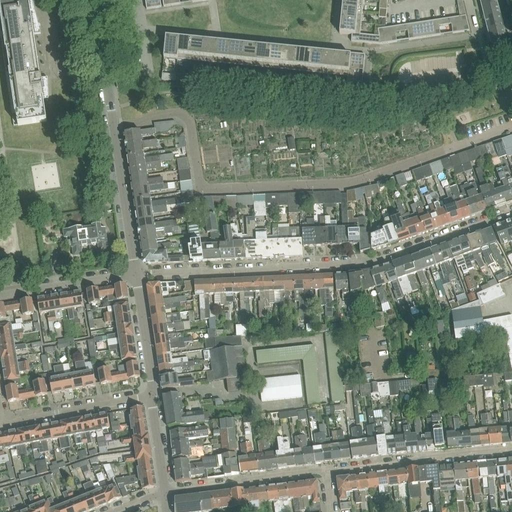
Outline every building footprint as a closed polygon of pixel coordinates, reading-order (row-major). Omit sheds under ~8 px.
[(47,122),(44,104),(43,100),(48,100),(48,78),(40,79),(37,57),(34,35),(41,34),(31,0),(0,0),(0,34),(4,62),(14,127),(18,126),(47,122)] [(144,0),(146,10),(161,7),(160,0),(144,0)] [(341,9),(362,11),(363,0),(342,0),(342,9),(341,9)] [(480,0),(486,20),(500,16),(496,0),(480,0)] [(340,21),(361,23),(362,11),(341,9),(341,10),(342,10),(341,21),(340,21)] [(466,16),(460,17),(422,23),(425,38),(441,36),(440,34),(439,27),(451,25),(452,32),(452,33),(452,34),(469,31),(470,31),(466,16)] [(506,40),(500,16),(486,20),(485,20),(491,44),(505,41),(506,41),(507,41),(506,40)] [(380,45),(379,37),(360,35),(361,23),(340,21),(341,22),(340,33),(339,33),(340,33),(339,34),(352,35),(352,38),(351,42),(380,45)] [(378,30),(379,37),(380,45),(397,42),(397,41),(396,41),(395,33),(408,31),(409,39),(409,40),(425,38),(422,23),(395,27),(385,29),(378,30)] [(164,59),(177,60),(179,39),(178,39),(178,38),(166,37),(164,59)] [(191,40),(179,39),(177,60),(190,61),(192,40),(191,40),(191,39),(191,40)] [(190,61),(203,63),(205,41),(205,40),(204,40),(204,41),(192,40),(190,61)] [(217,42),(205,41),(203,63),(216,64),(218,43),(218,42),(217,42)] [(229,65),(231,44),(231,43),(230,43),(230,44),(218,43),(216,64),(229,65)] [(243,45),(231,44),(229,65),(242,67),(245,45),(244,45),(244,44),(243,45)] [(257,46),(245,45),(242,67),(256,68),(258,46),(257,46),(257,45),(257,46)] [(269,69),(271,48),(270,48),(270,47),(270,48),(258,46),(256,68),(269,69)] [(283,49),(271,48),(269,69),(282,71),(284,49),(283,49),(284,48),(283,48),(283,49)] [(296,50),(284,49),(282,71),(295,72),(297,50),(297,49),(296,49),(296,50)] [(308,73),(310,52),(310,51),(309,51),(309,52),(297,50),(295,72),(308,73)] [(322,53),(310,52),(308,73),(321,75),(323,53),(323,52),(322,52),(322,53)] [(334,76),(337,54),(336,54),(336,53),(335,53),(335,54),(323,53),(321,75),(334,76)] [(349,56),(337,54),(334,76),(348,77),(350,54),(349,54),(349,56)] [(365,55),(350,54),(348,77),(346,91),(345,98),(361,100),(362,83),(361,83),(353,82),(354,70),(362,71),(363,71),(365,55)] [(155,129),(124,134),(125,146),(142,143),(141,138),(153,136),(153,135),(156,135),(162,134),(168,133),(167,128),(166,122),(154,124),(155,129)] [(511,135),(511,136),(501,140),(507,156),(507,158),(511,156),(511,135)] [(185,138),(178,139),(180,149),(186,148),(185,138)] [(501,140),(493,143),(498,158),(499,159),(507,156),(501,140)] [(142,143),(125,146),(127,155),(143,153),(143,150),(158,147),(157,141),(142,143)] [(498,158),(496,151),(493,143),(484,146),(488,157),(490,161),(498,158)] [(475,149),(479,160),(488,157),(484,146),(475,149)] [(466,152),(470,163),(479,160),(475,149),(466,152)] [(466,152),(458,155),(462,166),(470,163),(466,152)] [(143,153),(127,155),(127,157),(129,167),(160,163),(174,161),(173,155),(144,159),(143,155),(143,153)] [(449,158),(453,169),(462,166),(458,155),(449,158)] [(440,161),(444,172),(453,169),(449,158),(440,161)] [(182,160),(177,160),(179,171),(190,169),(188,159),(182,160)] [(433,176),(444,172),(440,161),(428,165),(430,169),(433,176)] [(160,163),(129,167),(129,173),(130,174),(130,177),(130,178),(147,176),(147,175),(146,171),(161,169),(160,163)] [(422,172),(425,180),(433,177),(433,176),(430,169),(428,165),(421,168),(422,172)] [(421,168),(412,171),(416,183),(425,180),(422,172),(421,168)] [(482,196),(487,211),(496,208),(494,201),(493,201),(492,200),(491,200),(489,194),(490,193),(486,180),(485,180),(481,168),(475,170),(481,186),(482,185),(483,188),(479,189),(482,196)] [(190,169),(179,171),(180,183),(191,181),(190,169)] [(502,169),(496,171),(500,182),(497,183),(498,188),(500,190),(506,205),(511,202),(511,198),(511,195),(511,193),(510,186),(509,187),(504,174),(502,169)] [(408,186),(404,174),(395,177),(399,189),(408,186)] [(147,176),(130,178),(130,179),(132,189),(163,185),(162,178),(148,180),(147,177),(147,176)] [(485,180),(486,180),(490,193),(489,194),(491,200),(492,200),(493,201),(494,201),(496,208),(504,206),(506,205),(500,190),(499,190),(495,192),(493,186),(494,185),(491,178),(485,180)] [(191,181),(180,183),(182,193),(193,191),(191,181)] [(475,183),(469,185),(473,199),(472,199),(475,208),(477,207),(480,214),(487,211),(482,196),(478,198),(476,191),(478,190),(475,183)] [(163,185),(132,189),(134,200),(150,198),(149,193),(168,190),(167,184),(163,185)] [(376,185),(371,187),(373,197),(380,196),(377,185),(376,185)] [(468,185),(460,188),(463,195),(471,217),(480,214),(477,207),(475,208),(472,199),(473,199),(469,185),(468,185)] [(461,221),(471,217),(463,195),(460,196),(456,186),(450,188),(461,221)] [(371,187),(363,188),(365,194),(366,199),(373,197),(371,187)] [(448,200),(444,201),(446,209),(444,209),(450,225),(461,221),(450,188),(450,187),(444,189),(448,200)] [(363,188),(355,190),(356,196),(365,194),(363,188)] [(355,190),(347,192),(347,194),(347,203),(356,203),(356,201),(356,196),(355,190)] [(135,211),(184,204),(195,203),(194,198),(193,191),(182,193),(183,199),(176,200),(176,199),(151,203),(150,198),(134,200),(135,211)] [(325,205),(336,204),(335,192),(324,193),(325,205)] [(347,203),(347,194),(341,195),(340,192),(335,192),(336,204),(341,204),(342,229),(337,229),(337,246),(348,245),(347,211),(347,203)] [(313,193),(299,194),(300,204),(313,204),(313,193)] [(313,193),(313,204),(313,205),(325,205),(324,193),(313,193)] [(288,194),(276,195),(277,207),(288,206),(288,194)] [(299,194),(288,194),(288,206),(289,208),(300,207),(300,204),(299,194)] [(254,206),(266,206),(265,195),(254,196),(254,206)] [(276,195),(265,195),(266,206),(266,209),(277,208),(277,207),(276,195)] [(436,212),(431,198),(430,195),(425,197),(428,207),(426,208),(428,215),(433,230),(442,227),(440,220),(438,221),(435,213),(436,212)] [(254,196),(236,197),(237,206),(253,206),(254,206),(254,196)] [(425,233),(433,230),(428,215),(424,216),(422,210),(423,209),(421,202),(419,203),(417,196),(413,198),(415,205),(425,233)] [(438,196),(431,198),(436,212),(435,213),(438,221),(440,220),(442,227),(450,225),(444,209),(442,202),(440,203),(438,196)] [(212,197),(202,198),(203,209),(209,208),(213,208),(213,204),(212,197)] [(238,210),(237,206),(236,197),(226,197),(227,203),(228,211),(238,210)] [(104,200),(84,203),(86,215),(106,212),(104,200)] [(400,200),(395,202),(399,214),(403,224),(402,224),(405,232),(407,232),(410,239),(417,236),(409,214),(406,215),(400,200)] [(184,204),(135,211),(137,222),(153,220),(153,215),(185,210),(184,204)] [(414,215),(410,217),(417,236),(425,233),(415,205),(411,206),(414,215)] [(381,215),(381,217),(386,229),(382,231),(388,246),(398,243),(389,217),(387,210),(385,210),(384,211),(383,212),(382,213),(382,214),(381,215)] [(353,211),(347,211),(348,245),(359,245),(359,228),(358,219),(353,219),(353,211)] [(222,261),(219,244),(214,214),(205,216),(207,233),(211,233),(212,245),(201,246),(203,262),(222,261)] [(399,214),(389,217),(398,243),(410,239),(407,232),(405,232),(402,224),(403,224),(399,214)] [(50,217),(39,218),(40,229),(51,227),(50,217)] [(330,217),(325,218),(326,246),(337,246),(337,229),(336,222),(330,222),(330,217)] [(326,246),(325,218),(320,218),(320,229),(314,230),(315,247),(326,246)] [(360,254),(372,251),(371,234),(366,235),(365,218),(358,219),(359,228),(359,245),(360,254)] [(249,243),(243,243),(245,260),(257,259),(255,231),(255,224),(255,219),(246,219),(247,236),(249,236),(249,243)] [(154,225),(153,220),(137,222),(138,233),(174,228),(173,222),(154,225)] [(315,247),(314,230),(314,220),(306,220),(306,224),(302,224),(303,247),(315,247)] [(511,220),(503,224),(510,243),(511,241),(511,220)] [(203,262),(201,246),(198,224),(188,225),(193,262),(203,262)] [(503,224),(493,227),(501,246),(510,243),(503,224)] [(235,225),(230,225),(230,226),(231,228),(235,260),(238,260),(244,260),(245,260),(243,243),(242,237),(242,235),(238,235),(237,228),(235,228),(235,225)] [(92,228),(87,228),(89,246),(98,244),(99,253),(107,251),(106,243),(107,243),(105,229),(101,230),(100,226),(92,227),(92,228)] [(226,244),(219,244),(222,261),(235,260),(230,226),(223,226),(226,244)] [(174,228),(138,233),(140,243),(157,241),(157,240),(164,239),(165,239),(165,235),(175,233),(174,232),(179,232),(178,227),(177,227),(174,228)] [(63,231),(65,238),(70,237),(72,248),(74,256),(82,255),(81,247),(89,246),(87,228),(81,229),(81,228),(63,231)] [(301,228),(289,229),(290,258),(302,257),(301,228)] [(491,228),(482,232),(488,246),(492,255),(497,263),(498,263),(500,267),(504,264),(502,261),(494,245),(497,244),(491,228)] [(268,259),(279,258),(278,229),(272,229),(272,237),(267,237),(268,259)] [(278,229),(279,258),(290,258),(289,229),(278,229)] [(267,230),(255,231),(257,259),(268,259),(267,237),(267,230)] [(388,246),(382,231),(371,234),(372,251),(383,248),(388,246)] [(474,234),(480,251),(481,253),(482,253),(489,266),(494,264),(490,256),(492,255),(488,246),(482,232),(480,232),(474,234)] [(474,234),(465,238),(472,254),(475,261),(480,270),(484,267),(478,255),(481,253),(480,251),(474,234)] [(465,238),(456,241),(463,257),(467,270),(473,268),(471,262),(475,261),(472,254),(465,238)] [(157,241),(140,243),(142,254),(166,251),(178,249),(177,244),(172,245),(172,244),(157,246),(157,242),(157,241)] [(448,244),(446,244),(452,260),(454,259),(457,258),(463,274),(468,272),(467,270),(463,257),(456,241),(448,244)] [(446,244),(438,247),(449,277),(450,282),(455,280),(454,276),(449,261),(452,260),(446,244)] [(438,247),(429,251),(435,267),(439,265),(444,279),(449,277),(438,247)] [(167,257),(166,251),(142,254),(143,262),(146,264),(183,263),(183,256),(167,257)] [(421,253),(419,254),(425,270),(427,270),(430,269),(438,292),(440,291),(444,290),(435,267),(429,251),(421,253)] [(419,254),(410,257),(416,274),(423,293),(427,292),(425,286),(427,285),(422,272),(425,270),(419,254)] [(409,258),(400,261),(412,293),(418,290),(413,276),(415,275),(416,274),(410,257),(409,258)] [(393,264),(392,264),(403,296),(412,293),(400,261),(398,262),(393,264)] [(380,268),(387,284),(388,284),(392,283),(395,291),(393,291),(396,300),(398,299),(404,297),(403,295),(398,281),(392,264),(380,268)] [(372,270),(370,271),(376,288),(382,305),(388,303),(382,286),(386,285),(387,284),(380,268),(373,270),(372,270)] [(364,282),(360,284),(363,293),(365,292),(368,291),(376,288),(370,271),(369,271),(361,272),(364,282)] [(356,273),(348,274),(351,297),(363,293),(360,284),(364,282),(361,272),(358,273),(356,273)] [(347,274),(335,275),(336,292),(342,292),(343,301),(350,300),(347,274)] [(333,275),(323,276),(324,290),(325,306),(326,318),(332,317),(332,298),(329,298),(329,290),(333,289),(333,275)] [(314,290),(313,276),(304,277),(305,302),(305,307),(310,307),(309,290),(314,290)] [(323,276),(313,276),(314,290),(320,290),(320,306),(325,306),(324,290),(323,276)] [(471,276),(465,279),(467,285),(473,283),(471,276)] [(293,277),(284,278),(284,292),(285,312),(290,312),(289,291),(294,291),(293,277)] [(304,277),(293,277),(294,291),(295,291),(295,302),(299,302),(300,317),(305,317),(305,307),(304,277)] [(273,278),(263,279),(265,318),(270,318),(269,304),(275,303),(274,292),(274,278),(273,278)] [(274,278),(274,292),(275,292),(275,303),(280,303),(281,322),(285,321),(285,312),(284,292),(284,278),(274,278)] [(253,279),(244,280),(245,305),(245,310),(245,312),(249,312),(249,299),(253,298),(253,293),(254,293),(253,279)] [(263,279),(253,279),(254,293),(255,293),(255,297),(260,297),(260,301),(259,301),(259,318),(265,318),(263,279)] [(494,287),(498,285),(495,279),(488,283),(490,289),(494,287)] [(234,280),(223,281),(225,306),(229,305),(229,303),(235,303),(234,296),(233,294),(234,294),(234,280)] [(244,280),(234,280),(234,294),(239,294),(240,305),(240,310),(241,310),(245,310),(245,305),(244,280)] [(203,281),(194,282),(195,296),(199,296),(201,320),(205,320),(205,310),(203,281)] [(213,281),(203,281),(205,310),(205,320),(209,319),(210,319),(210,310),(209,295),(214,295),(213,281)] [(213,281),(214,295),(214,304),(215,304),(220,304),(220,306),(225,306),(223,281),(213,281)] [(149,284),(147,286),(148,298),(162,296),(168,295),(168,289),(176,288),(175,283),(154,284),(149,284)] [(106,288),(108,297),(108,302),(128,299),(126,285),(106,288)] [(500,285),(498,285),(494,287),(499,299),(505,296),(500,285)] [(499,299),(494,287),(490,289),(488,290),(493,302),(499,299)] [(92,310),(91,305),(100,303),(99,298),(108,297),(106,288),(87,291),(89,305),(86,305),(87,311),(92,310)] [(487,304),(493,302),(488,290),(482,292),(487,304)] [(81,292),(70,294),(74,319),(78,318),(78,312),(76,313),(75,308),(83,307),(81,292)] [(482,292),(476,295),(479,301),(480,307),(487,304),(482,292)] [(474,293),(468,295),(471,302),(477,300),(474,293)] [(70,294),(59,296),(61,310),(69,309),(70,319),(74,319),(70,294)] [(59,296),(48,297),(54,333),(58,333),(56,319),(63,318),(61,310),(59,296)] [(162,296),(148,298),(150,308),(180,303),(184,303),(186,302),(185,297),(163,300),(162,296)] [(48,297),(37,299),(40,314),(49,313),(50,317),(48,317),(51,334),(54,333),(48,297)] [(458,302),(460,308),(469,305),(467,299),(458,302)] [(32,300),(12,303),(13,311),(22,310),(23,316),(32,314),(33,322),(38,321),(37,314),(34,314),(32,302),(32,300)] [(482,321),(480,307),(479,301),(469,305),(460,308),(452,311),(451,311),(456,340),(482,335),(485,334),(483,321),(482,321)] [(414,307),(409,309),(414,322),(423,319),(416,302),(412,303),(414,307)] [(458,302),(450,305),(452,311),(460,308),(458,302)] [(12,303),(0,305),(0,327),(11,325),(9,318),(6,318),(5,313),(13,311),(12,303)] [(180,303),(150,308),(151,318),(165,315),(164,310),(180,308),(180,303)] [(130,315),(129,304),(114,306),(115,313),(105,315),(106,319),(130,315)] [(130,315),(106,319),(107,323),(116,322),(117,328),(132,326),(130,315)] [(153,327),(179,323),(181,323),(181,321),(180,319),(166,321),(165,315),(151,318),(153,327)] [(506,317),(500,318),(503,331),(504,331),(504,329),(508,328),(506,317)] [(500,318),(495,319),(497,332),(503,331),(500,318)] [(497,332),(495,319),(489,320),(491,333),(497,332)] [(489,320),(483,321),(485,334),(491,333),(489,320)] [(179,323),(153,327),(154,338),(168,336),(167,330),(175,329),(175,332),(182,331),(181,323),(179,323)] [(11,325),(0,327),(0,337),(22,334),(24,334),(23,329),(12,331),(11,325)] [(236,337),(240,337),(246,336),(246,325),(236,326),(236,337)] [(118,334),(107,336),(108,341),(119,339),(134,337),(132,326),(117,328),(118,334)] [(22,334),(0,337),(0,348),(15,347),(13,338),(17,337),(18,340),(23,339),(22,334)] [(180,344),(184,343),(191,342),(190,337),(169,340),(168,336),(154,338),(156,347),(180,344)] [(120,345),(109,347),(109,352),(116,351),(135,348),(134,337),(119,339),(120,345)] [(240,337),(214,338),(215,349),(216,350),(234,348),(242,347),(240,337)] [(215,349),(214,338),(204,340),(206,350),(215,349)] [(92,340),(88,341),(90,354),(96,353),(94,343),(94,340),(92,340)] [(157,357),(171,355),(171,354),(170,350),(184,348),(184,343),(180,344),(156,347),(157,357)] [(15,347),(0,348),(0,351),(1,360),(17,358),(16,351),(26,350),(26,345),(15,347)] [(234,348),(238,378),(246,377),(242,347),(234,348)] [(135,348),(116,351),(117,355),(121,354),(122,361),(131,359),(137,358),(136,352),(135,348)] [(212,372),(213,382),(227,380),(238,378),(234,348),(216,350),(209,351),(210,360),(212,372)] [(171,356),(171,355),(157,357),(159,367),(188,363),(187,358),(172,360),(171,356)] [(17,358),(1,360),(3,371),(29,367),(28,362),(18,364),(17,358)] [(128,372),(119,374),(120,381),(140,378),(137,358),(131,359),(132,365),(127,365),(128,372)] [(84,361),(80,362),(85,388),(96,386),(93,371),(86,373),(85,363),(84,361)] [(77,374),(71,375),(74,390),(85,388),(80,362),(75,363),(77,374)] [(188,363),(159,367),(160,376),(181,373),(181,369),(194,367),(193,362),(188,363)] [(69,364),(58,366),(63,392),(74,390),(71,375),(69,364)] [(100,364),(95,365),(96,372),(98,371),(101,385),(120,381),(119,374),(110,375),(109,369),(101,371),(100,364)] [(55,378),(49,380),(52,394),(63,392),(58,366),(53,367),(55,378)] [(29,367),(3,371),(5,382),(20,379),(19,373),(30,371),(29,367)] [(503,373),(493,374),(494,387),(497,387),(496,378),(503,377),(503,373)] [(34,389),(26,390),(28,399),(46,395),(47,395),(44,382),(47,381),(45,374),(40,375),(42,382),(36,383),(33,384),(34,389)] [(484,388),(494,387),(493,374),(483,375),(484,386),(484,388)] [(177,375),(160,378),(162,390),(194,386),(194,384),(194,379),(178,381),(177,375)] [(483,375),(473,376),(474,387),(484,386),(483,375)] [(473,376),(463,377),(465,388),(474,387),(473,376)] [(246,377),(238,378),(227,380),(228,393),(248,390),(246,377)] [(20,379),(5,382),(8,403),(28,399),(26,390),(18,392),(17,387),(21,386),(21,385),(26,384),(25,378),(20,379)] [(436,380),(427,381),(428,385),(429,394),(429,397),(438,396),(436,380)] [(410,381),(398,382),(399,391),(411,390),(410,387),(410,381)] [(394,382),(388,383),(390,397),(399,396),(399,391),(398,382),(394,382)] [(388,383),(378,384),(379,398),(390,397),(388,383)] [(447,383),(439,384),(439,391),(449,390),(449,383),(447,383)] [(378,384),(370,384),(371,397),(371,400),(379,399),(379,398),(378,384)] [(182,406),(180,394),(163,396),(165,409),(182,406)] [(182,406),(165,409),(166,417),(168,427),(170,427),(205,422),(204,414),(203,412),(183,415),(182,406)] [(334,407),(325,408),(325,409),(326,415),(335,414),(334,412),(334,407)] [(144,408),(131,410),(132,418),(130,418),(131,425),(146,422),(144,408)] [(306,411),(298,413),(298,418),(298,421),(307,420),(306,411)] [(500,445),(501,445),(511,444),(508,415),(508,413),(503,413),(504,428),(500,429),(499,429),(500,445)] [(107,414),(93,417),(96,432),(96,433),(102,431),(102,429),(110,428),(107,414)] [(479,431),(481,447),(489,446),(486,414),(482,415),(483,430),(479,431)] [(486,414),(489,446),(499,445),(500,445),(499,429),(498,429),(497,421),(492,421),(492,414),(486,414)] [(440,415),(431,416),(431,419),(435,451),(445,450),(442,427),(437,427),(437,422),(441,422),(440,415)] [(419,416),(413,417),(416,435),(418,452),(426,452),(424,435),(422,436),(419,416)] [(474,416),(468,417),(470,431),(471,447),(481,447),(479,431),(476,431),(474,416)] [(93,417),(82,419),(87,444),(87,445),(92,444),(90,433),(96,432),(93,417)] [(369,426),(366,427),(368,440),(367,440),(369,458),(370,457),(378,456),(374,419),(374,417),(368,418),(369,426)] [(445,434),(447,450),(457,449),(454,419),(453,419),(453,417),(448,418),(450,433),(445,434)] [(382,418),(374,419),(378,456),(387,455),(383,425),(382,418)] [(82,419),(71,421),(74,436),(76,445),(83,444),(83,445),(87,444),(82,419)] [(219,421),(212,422),(214,437),(220,437),(221,445),(222,449),(222,457),(236,455),(234,436),(235,435),(233,419),(219,421)] [(428,435),(424,435),(426,452),(435,451),(431,419),(427,420),(428,435)] [(457,449),(471,447),(470,431),(460,432),(459,419),(454,419),(457,449)] [(71,421),(61,423),(66,449),(70,448),(68,437),(74,436),(71,421)] [(135,438),(148,436),(146,422),(131,425),(132,431),(134,431),(135,438)] [(408,422),(402,423),(405,454),(416,453),(418,452),(416,435),(414,435),(409,436),(408,422)] [(61,423),(50,425),(53,440),(59,439),(61,450),(66,449),(61,423)] [(398,437),(394,437),(396,454),(405,454),(402,423),(397,423),(398,437)] [(389,424),(383,425),(387,455),(396,454),(394,437),(390,438),(389,424)] [(50,425),(39,427),(44,453),(49,452),(47,441),(53,440),(50,425)] [(318,426),(319,434),(324,463),(332,462),(330,446),(329,439),(326,439),(325,434),(324,434),(323,425),(318,426)] [(39,427),(29,429),(32,444),(33,451),(39,450),(40,454),(44,453),(39,427)] [(208,428),(170,432),(171,435),(171,442),(188,440),(209,438),(208,428)] [(353,442),(350,443),(352,460),(360,459),(357,428),(351,429),(353,442)] [(361,428),(357,428),(360,459),(369,458),(367,440),(363,441),(361,428)] [(29,429),(18,431),(23,457),(27,456),(25,446),(32,444),(29,429)] [(18,431),(7,433),(10,448),(16,447),(18,458),(23,457),(18,431)] [(342,461),(351,460),(349,444),(344,445),(342,431),(337,432),(342,461)] [(334,446),(330,446),(332,462),(342,461),(337,432),(332,433),(334,446)] [(7,433),(0,434),(0,449),(3,448),(4,450),(10,449),(10,448),(7,433)] [(316,448),(313,449),(315,465),(324,463),(319,434),(314,435),(316,448)] [(135,438),(122,440),(122,445),(134,443),(135,450),(150,448),(148,436),(135,438)] [(305,436),(300,437),(304,466),(315,465),(313,449),(311,449),(307,449),(305,436)] [(296,451),(293,451),(295,467),(304,466),(300,437),(294,438),(296,451)] [(279,454),(276,454),(278,469),(287,468),(282,439),(277,440),(279,454)] [(287,468),(295,467),(293,451),(290,452),(288,439),(282,439),(287,468)] [(188,440),(171,442),(172,451),(202,447),(201,442),(188,444),(188,440)] [(268,441),(263,442),(267,471),(278,469),(276,454),(274,454),(270,455),(268,441)] [(258,472),(267,471),(263,442),(258,442),(260,456),(256,456),(258,472)] [(251,443),(246,444),(250,473),(258,472),(256,456),(253,457),(251,443)] [(242,458),(239,459),(241,474),(250,473),(246,444),(240,445),(242,458)] [(202,451),(202,447),(172,451),(173,459),(190,457),(189,453),(202,451)] [(136,457),(124,459),(125,463),(138,461),(152,459),(150,448),(135,450),(136,457)] [(86,451),(78,453),(80,459),(87,457),(86,451)] [(0,456),(0,463),(6,463),(9,462),(8,455),(5,456),(0,456)] [(236,455),(222,457),(212,458),(213,470),(224,468),(225,476),(239,475),(236,455)] [(137,469),(138,476),(154,473),(152,459),(138,461),(139,469),(137,469)] [(173,462),(174,472),(203,469),(203,464),(189,466),(189,460),(173,462)] [(498,461),(496,461),(498,477),(500,477),(501,486),(506,486),(506,493),(507,493),(508,502),(509,502),(509,506),(511,505),(511,491),(508,460),(498,461)] [(498,477),(496,461),(486,462),(489,490),(490,495),(490,496),(495,496),(493,478),(498,477)] [(489,490),(486,462),(477,463),(479,479),(483,479),(484,495),(490,495),(489,490)] [(477,463),(466,464),(468,481),(472,480),(475,504),(481,504),(479,479),(477,463)] [(464,464),(453,465),(456,491),(457,503),(457,511),(464,511),(464,502),(463,502),(461,488),(466,488),(465,481),(468,481),(466,464),(464,464)] [(109,480),(113,479),(115,478),(113,474),(114,474),(110,465),(104,466),(108,478),(109,480)] [(453,465),(438,467),(439,482),(440,482),(441,492),(456,491),(453,465)] [(37,469),(37,471),(38,475),(41,475),(48,473),(47,467),(37,469)] [(424,469),(421,469),(423,483),(433,482),(435,509),(441,508),(441,499),(441,492),(440,482),(439,482),(438,467),(424,468),(424,469)] [(405,470),(408,494),(410,511),(417,511),(417,510),(422,509),(419,483),(423,483),(421,469),(418,469),(418,468),(405,470)] [(203,471),(203,469),(174,472),(175,483),(191,481),(191,477),(204,475),(203,471)] [(405,470),(396,471),(399,499),(404,498),(404,495),(408,494),(405,470)] [(396,471),(387,472),(389,487),(393,487),(394,493),(395,501),(400,501),(399,499),(396,471)] [(387,472),(377,474),(381,501),(381,511),(386,511),(384,495),(390,495),(389,487),(387,472)] [(138,476),(116,480),(118,485),(124,484),(125,487),(135,485),(135,483),(141,482),(142,490),(145,489),(156,488),(154,473),(138,476)] [(381,501),(377,474),(367,475),(369,490),(374,489),(375,495),(376,501),(381,501)] [(369,490),(367,475),(358,476),(361,503),(366,502),(365,497),(370,497),(369,490)] [(361,503),(358,476),(348,477),(350,492),(354,492),(355,498),(356,498),(356,504),(361,503)] [(339,478),(337,479),(340,501),(346,500),(347,500),(346,497),(350,497),(350,492),(348,477),(339,478)] [(41,484),(39,478),(28,481),(30,486),(30,487),(41,484)] [(310,482),(306,483),(307,498),(312,497),(312,500),(313,504),(314,507),(309,507),(309,511),(320,511),(317,481),(310,482)] [(92,482),(88,484),(98,508),(108,504),(100,485),(99,483),(93,485),(92,482)] [(106,483),(100,485),(108,504),(121,498),(116,486),(108,489),(106,483)] [(306,483),(296,484),(299,511),(303,511),(304,511),(304,508),(302,498),(307,498),(306,483)] [(87,496),(82,498),(87,511),(98,508),(88,484),(83,486),(87,496)] [(299,511),(296,484),(286,485),(288,500),(293,500),(294,506),(294,511),(299,511)] [(286,485),(277,486),(279,511),(284,511),(284,507),(289,507),(288,500),(286,485)] [(275,511),(279,511),(277,486),(267,488),(269,503),(274,502),(274,508),(275,508),(275,511)] [(267,488),(256,489),(259,511),(264,511),(264,510),(265,510),(264,503),(269,503),(267,488)] [(259,511),(256,489),(248,490),(249,505),(250,510),(254,509),(254,511),(255,511),(254,511),(259,511)] [(233,508),(233,511),(245,511),(245,505),(249,505),(248,490),(231,492),(233,508)] [(67,505),(62,507),(63,511),(75,511),(68,493),(68,492),(62,494),(67,505)] [(72,492),(68,493),(75,511),(87,511),(82,498),(74,502),(72,498),(74,497),(72,492)] [(229,511),(229,509),(233,508),(231,492),(221,493),(223,511),(229,511)] [(217,511),(223,511),(221,493),(210,495),(212,511),(214,511),(217,510),(217,511)] [(33,508),(27,510),(28,511),(40,511),(34,497),(33,495),(28,497),(33,508)] [(52,511),(48,501),(41,504),(38,495),(34,497),(40,511),(52,511)] [(174,511),(191,511),(201,511),(200,496),(200,495),(175,499),(174,511)] [(210,495),(200,496),(201,511),(211,511),(212,511),(210,495)] [(52,498),(47,500),(48,501),(52,511),(63,511),(62,507),(56,509),(52,498)]
